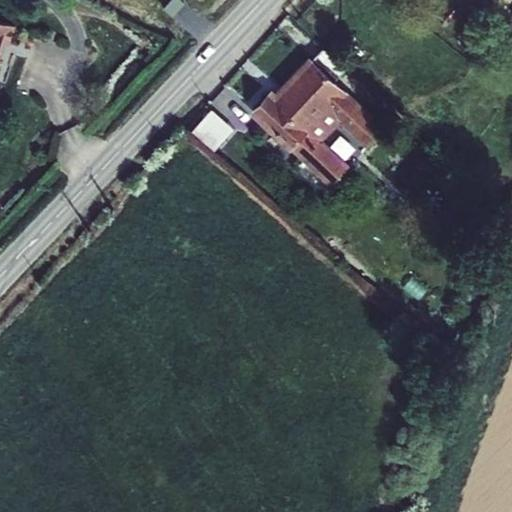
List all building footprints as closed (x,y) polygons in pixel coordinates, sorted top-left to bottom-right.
[(185,3),(182,0),(171,0),(164,8),(173,17),(185,3)] [(0,53),(4,43),(9,45),(15,27),(0,21),(0,53)] [(347,167),(318,140),(339,118),(367,145),(383,129),(332,82),(344,68),(323,47),(274,98),(270,93),(253,110),(304,158),(331,183),(347,167)] [(190,130),(213,150),(232,128),(210,108),(190,130)] [(331,183),(304,158),(296,167),(323,191),(331,183)]
